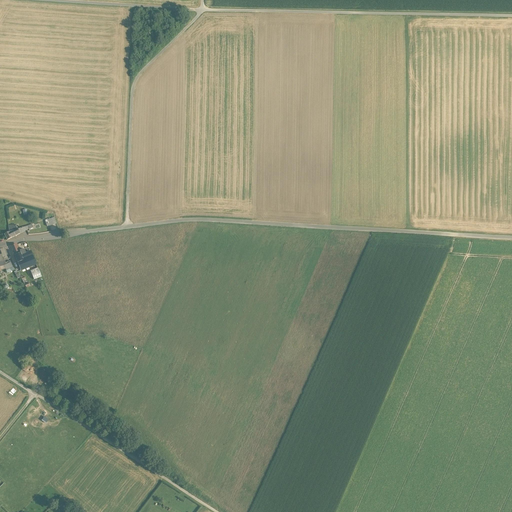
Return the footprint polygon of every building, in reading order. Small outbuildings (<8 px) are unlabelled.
[(19,229),(9,232),(4,235),(7,240),(21,233),(19,229)] [(27,242),(16,244),(15,244),(16,247),(26,246),(28,252),(25,253),(25,254),(21,255),(23,260),(17,263),(20,270),(36,264),(27,242)] [(16,247),(15,244),(11,246),(15,255),(20,253),(21,255),(25,254),(25,253),(23,249),(19,251),(18,252),(16,247)] [(15,255),(15,256),(17,263),(23,260),(21,255),(20,253),(15,255)] [(37,266),(30,269),(34,280),(41,277),(37,266)]
